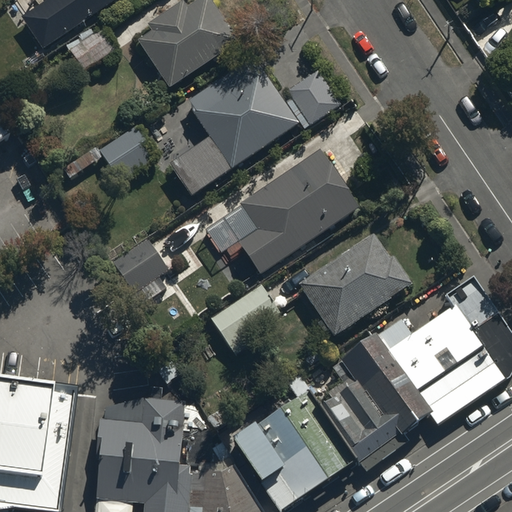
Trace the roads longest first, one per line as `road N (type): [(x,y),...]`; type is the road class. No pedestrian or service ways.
road 1 (residential): [(511,224),(362,0)]
road 2 (tertiary): [(511,441),(405,511)]
